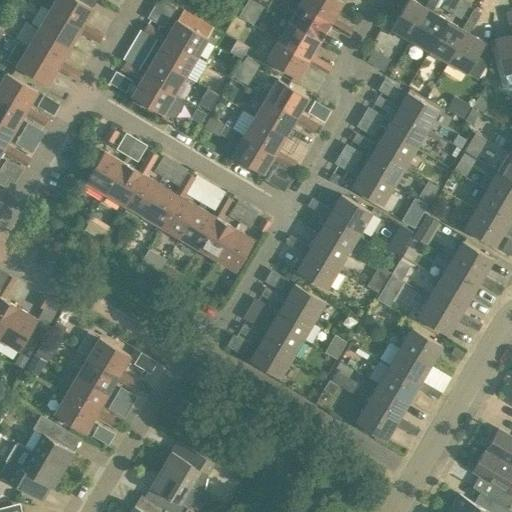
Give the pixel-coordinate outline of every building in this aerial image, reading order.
[(95,0),(54,0),(49,9),(80,27),(82,23),(95,0)] [(242,0),(238,17),(253,21),(258,2),(248,0),(242,0)] [(341,1),(339,0),(300,0),(299,2),(330,21),(332,17),(341,1)] [(413,0),(406,0),(390,28),(409,39),(428,8),(424,6),(413,0)] [(428,8),(409,39),(428,50),(446,19),(431,11),(437,1),(436,0),(427,0),(424,6),(428,8)] [(338,30),(342,23),(332,17),(330,21),(299,2),(288,21),(319,39),(328,24),(338,30)] [(473,8),(467,18),(474,22),(480,12),(473,8)] [(88,36),(92,29),(82,23),(80,27),(49,9),(38,27),(69,45),(78,30),(88,36)] [(212,26),(183,9),(177,20),(176,19),(167,35),(165,39),(195,57),(207,37),(206,37),(212,26)] [(465,30),(468,33),(474,22),(467,18),(461,28),(446,19),(428,50),(446,61),(465,30)] [(308,58),(306,61),(316,67),(320,60),(310,54),(319,39),(288,21),(277,40),(308,58)] [(142,31),(152,36),(157,29),(147,23),(142,31)] [(352,29),(342,23),(338,30),(348,36),(352,29)] [(58,64),(56,68),(66,74),(71,66),(60,60),(69,45),(38,27),(27,46),(58,64)] [(103,35),(92,29),(88,36),(98,42),(103,35)] [(165,39),(167,35),(157,29),(152,36),(162,42),(154,57),(184,75),(195,57),(165,39)] [(466,73),(484,42),(468,33),(465,30),(446,61),(466,73)] [(493,38),(502,73),(511,70),(511,33),(511,34),(493,38)] [(297,77),(306,61),(308,58),(277,40),(266,59),(297,77)] [(16,66),(46,84),(56,68),(58,64),(27,46),(16,66)] [(381,68),(386,56),(369,48),(363,60),(381,68)] [(143,76),(173,94),(184,75),(154,57),(145,72),(135,66),(130,74),(140,80),(143,76)] [(120,68),(130,74),(135,66),(125,60),(120,68)] [(330,66),(320,60),(316,67),(326,73),(330,66)] [(81,72),(71,66),(66,74),(76,79),(81,72)] [(238,68),(233,77),(247,85),(252,76),(238,68)] [(111,70),(105,82),(121,91),(128,78),(111,70)] [(36,90),(6,72),(0,81),(0,95),(25,110),(27,106),(36,90)] [(182,103),(181,99),(173,94),(143,76),(140,80),(131,95),(162,113),(163,112),(171,117),(175,116),(182,103)] [(307,96),(276,78),(265,98),(295,116),(298,112),(307,96)] [(209,110),(217,95),(206,88),(197,103),(209,110)] [(438,110),(407,91),(398,107),(395,111),(426,129),(438,110)] [(25,110),(0,95),(0,120),(14,128),(23,113),(33,119),(37,112),(27,106),(25,110)] [(373,102),(383,108),(388,101),(377,95),(373,102)] [(479,95),(473,105),(483,111),(486,106),(484,98),(479,95)] [(295,116),(265,98),(254,116),(284,134),(293,120),(303,125),(308,118),(298,112),(295,116)] [(321,119),(327,107),(310,98),(304,110),(321,119)] [(452,111),(463,118),(470,106),(459,99),(452,111)] [(398,107),(388,101),(383,108),(388,111),(384,117),(390,120),(384,129),(415,148),(426,129),(395,111),(398,107)] [(465,120),(472,124),(479,112),(472,108),(465,120)] [(47,118),(37,112),(33,119),(43,125),(47,118)] [(231,154),(262,173),(271,157),(274,153),(243,135),(225,124),(210,116),(204,126),(218,135),(219,133),(237,144),(231,154)] [(284,134),(254,116),(243,135),(274,153),(271,157),(282,163),(286,155),(276,149),(284,134)] [(318,124),(308,118),(303,125),(313,131),(318,124)] [(0,145),(3,147),(1,151),(11,156),(15,149),(5,143),(14,128),(0,120),(0,145)] [(117,131),(110,127),(104,137),(111,142),(117,131)] [(373,148),(404,166),(415,148),(384,129),(376,144),(365,138),(361,146),(371,151),(373,148)] [(112,148),(134,160),(143,142),(121,130),(112,148)] [(351,140),(361,146),(365,138),(355,132),(351,140)] [(452,143),(461,148),(466,140),(457,135),(452,143)] [(451,155),(455,158),(460,150),(456,147),(451,155)] [(362,166),(393,185),(404,166),(373,148),(371,151),(362,166)] [(25,155),(15,149),(11,156),(21,162),(25,155)] [(85,181),(104,192),(122,161),(103,150),(85,181)] [(149,150),(143,160),(151,165),(156,155),(149,150)] [(511,154),(508,152),(497,171),(511,179),(511,154)] [(150,171),(173,185),(184,167),(160,153),(150,171)] [(296,161),(286,155),(282,163),(292,169),(296,161)] [(141,173),(145,175),(151,165),(143,160),(137,170),(122,161),(104,192),(123,203),(141,173)] [(381,204),(393,185),(362,166),(351,186),(381,204)] [(511,179),(497,171),(486,189),(511,204),(511,179)] [(186,172),(180,182),(188,187),(194,177),(186,172)] [(342,178),(332,172),(328,179),(338,185),(342,178)] [(141,173),(123,203),(142,214),(159,183),(145,175),(141,173)] [(188,187),(180,182),(174,192),(178,195),(160,225),(179,236),(197,205),(182,197),(188,187)] [(178,195),(174,192),(159,183),(142,214),(160,225),(178,195)] [(506,226),(503,230),(511,234),(511,224),(508,222),(511,215),(511,204),(486,189),(475,208),(506,226)] [(223,194),(218,204),(225,209),(231,199),(223,194)] [(371,212),(340,194),(331,209),(329,213),(360,231),(371,212)] [(232,197),(226,211),(247,221),(254,208),(232,197)] [(307,205),(316,211),(321,203),(311,197),(307,205)] [(318,232),(349,250),(360,231),(329,213),(331,209),(321,203),(316,211),(327,217),(318,232)] [(215,216),(219,219),(225,209),(218,204),(212,214),(197,205),(179,236),(197,247),(215,216)] [(463,227),(494,246),(503,230),(506,226),(475,208),(463,227)] [(425,213),(411,236),(423,242),(436,220),(425,213)] [(215,216),(197,247),(216,258),(234,228),(219,219),(215,216)] [(270,222),(263,217),(257,228),(264,232),(270,222)] [(253,239),(234,228),(216,258),(235,270),(253,239)] [(299,240),(295,248),(305,254),(307,250),(338,268),(349,250),(318,232),(309,246),(299,240)] [(285,242),(295,248),(299,240),(289,235),(285,242)] [(492,259),(461,240),(450,260),(481,278),(483,274),(492,259)] [(295,270),(326,288),(338,268),(307,250),(305,254),(295,270)] [(481,278),(450,260),(439,278),(470,297),(479,282),(489,288),(493,280),(483,274),(481,278)] [(399,261),(391,274),(400,280),(408,266),(399,261)] [(7,274),(1,284),(9,288),(15,278),(7,274)] [(470,297),(439,278),(428,297),(459,315),(457,319),(467,325),(471,317),(461,311),(470,297)] [(503,286),(493,280),(489,288),(499,294),(503,286)] [(324,301),(294,283),(284,298),(282,302),(313,320),(324,301)] [(9,288),(1,284),(0,285),(0,336),(17,307),(3,298),(9,288)] [(260,294),(270,300),(274,292),(264,287),(260,294)] [(271,321),(302,339),(313,320),(282,302),(284,298),(274,292),(270,300),(280,306),(271,321)] [(47,324),(59,304),(41,294),(35,304),(43,309),(37,319),(47,324)] [(447,335),(457,319),(459,315),(428,297),(417,316),(447,335)] [(37,318),(17,307),(0,336),(0,338),(19,349),(37,318)] [(481,323),(471,317),(467,325),(477,331),(481,323)] [(260,339),(291,358),(302,339),(271,321),(262,336),(252,330),(248,337),(258,343),(260,339)] [(55,323),(50,333),(59,338),(64,328),(55,323)] [(238,331),(248,337),(252,330),(242,324),(238,331)] [(410,327),(399,346),(430,364),(441,345),(410,327)] [(129,355),(99,337),(87,356),(118,374),(120,371),(129,355)] [(249,359),(279,377),(291,358),(260,339),(258,343),(249,359)] [(41,343),(36,352),(44,357),(50,347),(41,343)] [(329,344),(324,351),(333,357),(338,349),(329,344)] [(399,346),(388,365),(419,383),(421,379),(430,364),(399,346)] [(464,352),(454,346),(450,353),(460,359),(464,352)] [(145,374),(154,359),(139,351),(131,367),(145,374)] [(21,368),(27,358),(19,353),(13,363),(21,368)] [(126,384),(130,377),(120,371),(118,374),(87,356),(76,375),(107,393),(116,378),(126,384)] [(38,364),(32,360),(26,369),(35,375),(39,368),(38,364)] [(419,383),(388,365),(377,383),(408,401),(417,386),(427,392),(431,385),(421,379),(419,383)] [(339,386),(345,376),(335,370),(328,380),(338,385),(339,386)] [(96,412),(94,415),(104,421),(108,414),(98,408),(107,393),(76,375),(65,394),(96,412)] [(140,383),(130,377),(126,384),(136,390),(140,383)] [(328,380),(322,389),(332,395),(338,385),(328,380)] [(397,420),(395,424),(405,430),(409,422),(399,416),(408,401),(377,383),(366,402),(397,420)] [(441,391),(431,385),(427,392),(437,398),(441,391)] [(54,413),(85,431),(94,415),(96,412),(65,394),(54,413)] [(354,421),(385,439),(395,424),(397,420),(366,402),(354,421)] [(118,420),(108,414),(104,421),(114,427),(118,420)] [(31,429),(41,434),(31,451),(62,469),(80,438),(40,415),(31,429)] [(419,428),(409,422),(405,430),(415,435),(419,428)] [(105,443),(110,431),(93,424),(88,436),(105,443)] [(484,450),(511,466),(511,437),(497,428),(484,450)] [(219,442),(198,430),(191,442),(212,454),(219,442)] [(62,469),(31,451),(16,443),(0,470),(0,476),(41,501),(50,486),(51,487),(62,469)] [(160,468),(201,493),(207,472),(214,461),(191,448),(184,458),(171,450),(160,468)] [(511,466),(484,450),(472,471),(479,475),(472,487),(479,492),(491,499),(507,508),(511,511),(511,504),(510,503),(511,499),(511,466)] [(153,503),(169,511),(183,511),(186,507),(201,493),(160,468),(149,486),(163,494),(157,505),(153,503)] [(491,499),(479,492),(473,502),(458,493),(447,511),(511,511),(507,508),(491,499)] [(0,511),(21,511),(19,503),(0,507),(0,511)] [(169,511),(153,503),(147,511),(145,511),(134,505),(129,511),(169,511)]
